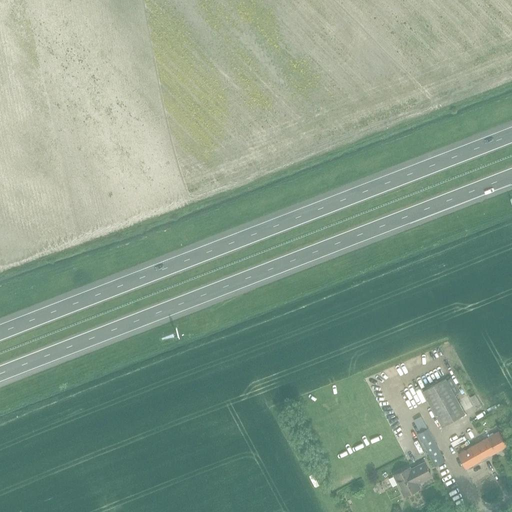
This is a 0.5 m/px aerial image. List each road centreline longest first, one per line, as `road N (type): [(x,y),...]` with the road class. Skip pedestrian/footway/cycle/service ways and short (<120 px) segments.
road 1 (motorway): [(0,375),(511,174)]
road 2 (motorway): [(511,135),(0,334)]
